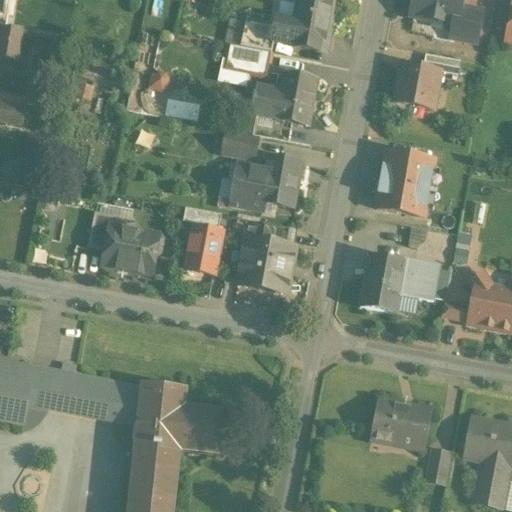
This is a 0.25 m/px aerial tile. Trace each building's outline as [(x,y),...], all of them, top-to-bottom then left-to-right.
[(333,0),(298,0),(294,26),(277,22),(275,33),(244,27),(240,51),(270,56),(270,58),(273,44),(291,47),(290,51),(325,57),(331,23),(329,23),(333,0)] [(414,0),(411,21),(434,25),(434,30),(453,33),(455,34),(459,13),(461,0),(414,0)] [(480,16),(459,13),(455,34),(453,33),(451,43),(474,48),(480,16)] [(21,35),(1,32),(0,35),(0,62),(16,66),(21,35)] [(270,58),(228,50),(225,66),(239,69),(237,77),(266,83),(270,58)] [(460,67),(425,60),(422,74),(439,77),(439,78),(457,81),(460,67)] [(422,74),(401,69),(394,107),(433,114),(439,78),(439,77),(422,74)] [(173,78),(154,77),(154,93),(172,94),(173,78)] [(316,85),(283,79),(279,100),(274,124),(274,125),(308,131),(316,85)] [(279,100),(259,96),(255,120),(274,124),(279,100)] [(25,113),(0,108),(0,124),(22,129),(25,113)] [(258,143),(225,137),(221,159),(254,165),(258,143)] [(433,165),(386,156),(380,186),(376,185),(374,195),(378,196),(375,213),(423,221),(433,165)] [(301,168),(267,162),(264,174),(259,206),(263,207),(293,212),(301,168)] [(264,174),(238,169),(231,209),(262,215),(263,207),(259,206),(264,174)] [(190,222),(207,224),(207,213),(191,212),(190,222)] [(119,221),(94,216),(87,251),(104,255),(109,229),(117,231),(119,221)] [(189,227),(180,272),(211,278),(220,234),(189,227)] [(296,234),(262,227),(261,233),(259,246),(293,252),(296,234)] [(117,231),(109,229),(104,255),(102,269),(151,278),(155,258),(147,256),(150,237),(117,231)] [(293,252),(259,246),(261,233),(247,230),(237,288),(286,297),(294,252),(293,252)] [(404,266),(369,260),(360,311),(395,317),(398,299),(404,266)] [(439,271),(405,264),(404,266),(398,299),(432,306),(439,271)] [(511,283),(510,294),(492,291),(483,277),(468,287),(473,295),(473,296),(467,326),(467,328),(511,336),(511,283)] [(473,296),(446,291),(441,321),(467,326),(473,296)] [(184,393),(142,389),(142,391),(27,369),(24,384),(0,379),(0,422),(23,427),(26,410),(137,430),(137,431),(138,431),(129,511),(171,511),(178,454),(223,459),(228,416),(182,411),(184,393)] [(431,414),(378,404),(370,444),(423,454),(431,414)] [(511,459),(511,430),(471,422),(463,461),(464,462),(465,457),(486,461),(485,466),(508,470),(510,471),(511,459)] [(448,457),(432,454),(426,486),(442,489),(448,457)] [(499,511),(508,470),(485,466),(478,507),(474,506),(473,508),(495,511),(499,511)]
